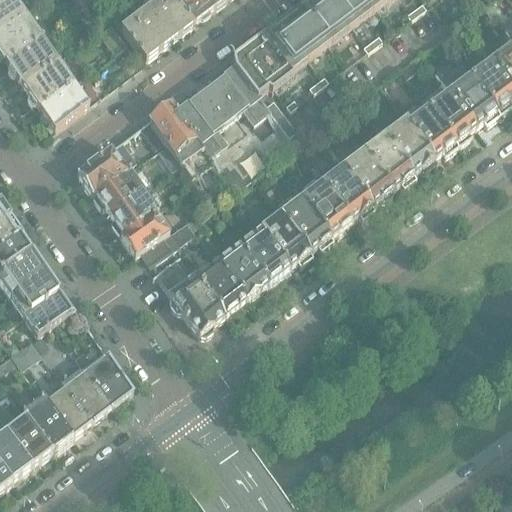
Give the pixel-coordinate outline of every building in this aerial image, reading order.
[(0,39),(26,21),(11,0),(7,0),(0,5),(0,39)] [(115,9),(108,0),(105,0),(99,4),(107,15),(115,9)] [(145,68),(192,33),(168,0),(167,0),(121,35),(145,68)] [(215,16),(203,0),(168,0),(192,33),(198,28),(199,29),(208,23),(209,21),(209,20),(215,16)] [(203,0),(215,16),(235,0),(203,0)] [(293,80),(372,20),(398,0),(418,0),(424,7),(433,0),(328,0),(302,20),(285,32),(284,32),(267,44),(263,42),(220,74),(226,81),(236,74),(260,105),(269,98),(273,99),(293,84),(293,80)] [(425,15),(421,9),(414,15),(418,21),(425,15)] [(418,21),(414,15),(406,21),(411,26),(418,21)] [(6,70),(42,44),(26,21),(0,39),(0,65),(3,66),(6,70)] [(475,30),(470,23),(460,30),(465,37),(475,30)] [(458,47),(450,38),(438,47),(446,57),(458,47)] [(382,48),(378,42),(371,48),(375,53),(382,48)] [(22,93),(58,67),(42,44),(6,70),(8,73),(7,73),(7,77),(10,82),(14,83),(15,83),(22,93)] [(375,53),(371,48),(363,53),(367,59),(375,53)] [(511,55),(511,53),(490,69),(511,97),(511,55)] [(38,116),(74,90),(58,67),(22,93),(29,103),(28,103),(27,107),(31,112),(35,113),(35,112),(38,116)] [(405,84),(416,76),(410,68),(399,76),(405,84)] [(511,97),(490,69),(468,85),(498,124),(503,120),(509,115),(511,113),(511,111),(511,110),(511,109),(511,108),(511,97)] [(270,119),(265,113),(260,105),(236,74),(226,81),(176,119),(210,164),(228,151),(218,139),(244,119),(253,132),(270,119)] [(461,77),(442,92),(448,100),(475,136),(476,135),(483,130),(484,131),(485,133),(498,124),(468,85),(461,77)] [(320,94),(328,89),(324,83),(316,89),(320,94)] [(320,94),(316,89),(309,94),(313,100),(320,94)] [(89,113),(74,90),(38,116),(40,119),(40,120),(39,124),(42,129),(46,129),(47,129),(54,139),(89,113)] [(448,100),(427,116),(457,155),(471,144),(469,140),(470,139),(474,137),(475,136),(448,100)] [(406,114),(397,103),(390,109),(398,119),(406,114)] [(290,117),(297,112),(293,106),(286,112),(290,117)] [(269,117),(277,112),(273,107),(265,112),(269,117)] [(210,164),(176,119),(170,111),(147,129),(163,149),(173,164),(175,165),(179,172),(189,185),(194,192),(209,212),(232,197),(222,183),(209,165),(210,164)] [(280,117),(277,112),(269,117),(270,119),(273,123),(280,117)] [(427,116),(407,131),(434,167),(436,166),(440,162),(441,161),(444,165),(447,162),(453,157),(457,155),(427,116)] [(277,128),(284,122),(280,117),(273,123),(277,128)] [(280,133),(288,127),(284,122),(277,128),(280,133)] [(284,138),(292,132),(288,127),(280,133),(284,138)] [(404,128),(384,143),(414,182),(415,181),(420,177),(434,167),(407,131),(405,127),(404,128)] [(163,149),(147,129),(139,135),(154,156),(163,149)] [(288,144),(296,138),(292,132),(284,138),(288,144)] [(384,143),(363,159),(393,198),(394,197),(399,193),(414,182),(384,143)] [(126,178),(125,177),(134,170),(119,150),(76,182),(91,203),(126,178)] [(363,159),(343,174),(372,214),(373,213),(379,209),(380,208),(386,208),(392,204),(393,198),(363,159)] [(173,164),(165,170),(171,178),(179,172),(175,165),(173,164)] [(247,189),(234,173),(222,183),(232,197),(233,199),(247,189)] [(316,174),(312,176),(319,186),(320,185),(322,183),(323,183),(316,174)] [(343,174),(322,190),(352,229),(352,228),(358,224),(372,214),(343,174)] [(109,222),(143,196),(129,176),(126,178),(91,203),(101,217),(104,215),(109,222)] [(194,192),(189,185),(181,191),(185,198),(194,192)] [(322,190),(302,205),(332,244),(337,240),(352,229),(322,190)] [(119,243),(153,218),(157,216),(143,196),(109,222),(113,228),(110,230),(119,243)] [(302,205),(281,221),(311,260),(311,259),(317,255),(332,244),(302,205)] [(226,216),(219,206),(210,212),(218,222),(226,216)] [(0,230),(10,223),(0,208),(0,230)] [(164,244),(169,241),(153,218),(119,243),(119,244),(134,265),(143,258),(164,244)] [(190,235),(202,227),(197,220),(185,229),(190,235)] [(281,221),(260,237),(290,276),(290,275),(296,271),(311,260),(281,221)] [(0,253),(21,239),(10,223),(0,230),(0,253)] [(194,240),(190,235),(185,229),(169,241),(164,244),(173,256),(194,240)] [(259,238),(237,253),(267,293),(283,281),(288,277),(290,276),(260,237),(259,238)] [(0,279),(30,260),(34,257),(21,239),(0,253),(0,279)] [(152,272),(173,256),(164,244),(143,258),(152,272)] [(236,254),(215,269),(245,309),(267,293),(237,253),(236,254)] [(0,294),(7,304),(43,280),(30,260),(0,279),(0,294)] [(158,280),(152,284),(153,285),(154,284),(167,303),(170,307),(170,311),(169,312),(170,313),(174,319),(175,320),(176,320),(180,320),(180,321),(181,320),(190,333),(195,339),(199,344),(200,344),(204,345),(206,344),(211,340),(213,339),(213,334),(213,333),(218,330),(218,329),(224,325),(193,284),(179,264),(158,280)] [(215,269),(193,284),(224,325),(239,314),(245,309),(215,269)] [(21,325),(57,299),(43,280),(7,304),(21,325)] [(58,329),(75,317),(61,296),(57,299),(21,325),(35,345),(51,333),(58,329)] [(63,335),(58,329),(51,333),(56,340),(63,335)] [(48,353),(40,342),(31,348),(39,360),(48,353)] [(19,354),(13,346),(4,351),(11,360),(19,354)] [(41,363),(30,348),(9,363),(15,371),(20,378),(41,363)] [(132,400),(107,363),(94,374),(80,355),(71,362),(111,416),(132,400)] [(111,416),(71,362),(68,364),(78,377),(75,378),(79,385),(65,396),(91,431),(111,416)] [(0,381),(15,371),(9,363),(0,369),(0,381)] [(91,431),(65,396),(45,411),(71,445),(91,431)] [(71,445),(45,411),(25,425),(51,460),(71,445)] [(51,460),(25,425),(6,440),(32,475),(51,460)] [(32,475),(6,440),(0,444),(0,471),(13,489),(32,475)] [(0,498),(13,489),(0,471),(0,498)]
